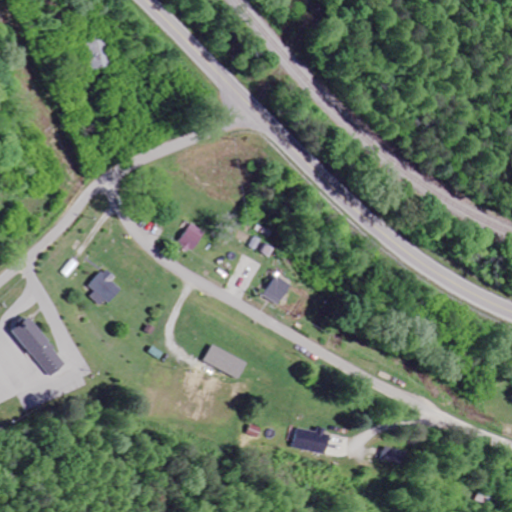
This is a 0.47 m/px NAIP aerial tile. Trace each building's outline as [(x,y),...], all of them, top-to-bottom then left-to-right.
[(210,235),(196,224),(183,243),(197,253),(210,235)] [(92,287),(98,292),(94,297),(104,307),(110,301),(114,305),(127,291),(117,283),(120,279),(109,269),(92,287)] [(288,307),(297,285),(280,278),(271,300),(288,307)] [(52,380),(70,367),(35,319),(18,331),(52,380)] [(209,364),(247,379),(254,362),(216,347),(209,364)] [(330,435),(330,434),(305,428),(300,448),(335,456),(339,437),(330,435)]
